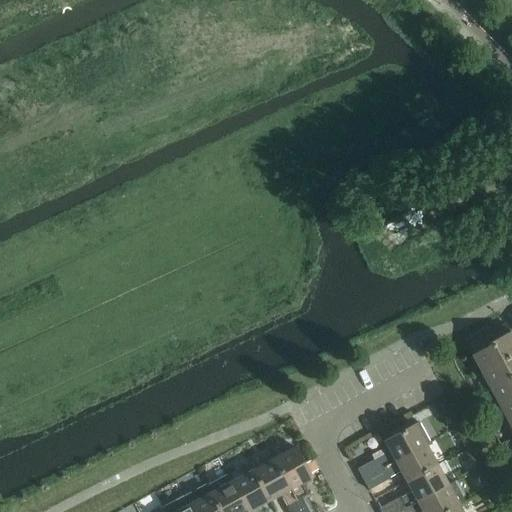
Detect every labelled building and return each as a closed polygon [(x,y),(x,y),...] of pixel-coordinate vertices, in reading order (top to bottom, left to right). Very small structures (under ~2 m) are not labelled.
[(406,205),(398,213),(402,217),(410,226),(411,225),(414,229),(422,221),(418,218),(419,217),(410,209),(406,205)] [(507,325),(468,346),(473,353),(511,332),(507,325)] [(473,353),(471,354),(477,366),(480,371),(511,353),(511,333),(511,332),(473,353)] [(511,353),(480,371),(487,384),(489,387),(497,403),(498,404),(511,396),(511,353)] [(511,396),(498,404),(507,421),(508,421),(511,429),(511,396)] [(444,398),(432,404),(439,416),(449,411),(450,410),(444,398)] [(385,455),(358,469),(364,480),(427,446),(431,444),(419,423),(416,425),(385,442),(389,448),(385,450),(384,453),(385,455)] [(427,446),(364,480),(369,491),(391,479),(390,478),(402,472),(407,482),(438,466),(427,446)] [(296,447),(274,459),(302,511),(316,511),(309,498),(310,497),(307,490),(307,486),(305,483),(313,478),(296,447)] [(302,511),(274,459),(253,471),(270,501),(282,495),(288,507),(287,507),(289,511),(302,511)] [(401,498),(380,510),(381,511),(400,511),(449,486),(438,466),(407,482),(413,493),(402,499),(401,498)] [(253,471),(232,482),(248,511),(260,511),(258,508),(270,501),(253,471)] [(228,475),(207,486),(221,511),(248,511),(232,482),(228,475)] [(449,486),(400,511),(422,511),(423,511),(448,511),(460,506),(466,502),(455,482),(449,486)] [(206,485),(185,496),(193,511),(221,511),(207,486),(207,487),(206,485)] [(193,511),(185,496),(164,507),(166,511),(193,511)]
